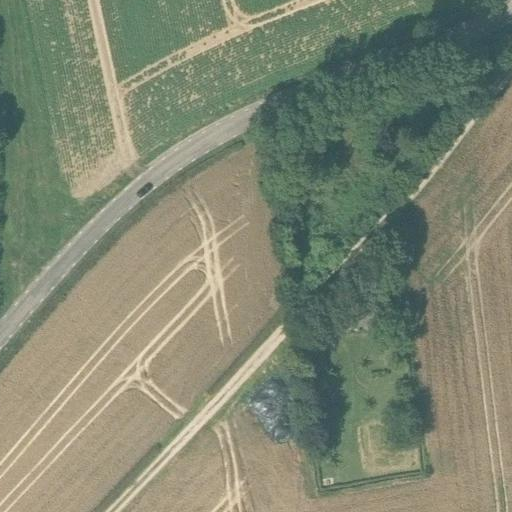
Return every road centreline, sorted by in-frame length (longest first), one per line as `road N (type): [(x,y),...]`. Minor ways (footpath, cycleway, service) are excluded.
road 1 (tertiary): [(0,333),(156,168),(257,110),(511,7)]
road 2 (track): [(109,511),(300,315),(451,142),(511,55)]
